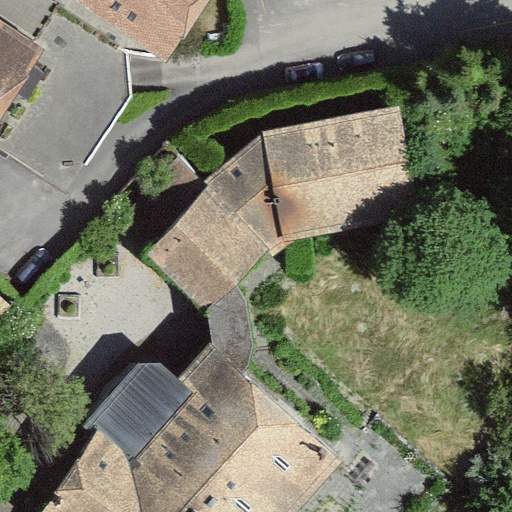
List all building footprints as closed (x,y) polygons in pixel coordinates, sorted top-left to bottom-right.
[(196,0),(54,0),(153,65),(196,0)] [(0,104),(35,51),(0,28),(0,104)] [(200,190),(135,263),(190,319),(257,254),(271,266),(292,244),(405,227),(390,110),(244,137),(194,183),(200,190)] [(0,320),(12,310),(0,299),(0,320)] [(89,433),(34,511),(284,511),(328,464),(202,339),(165,378),(142,359),(82,426),(89,433)]
